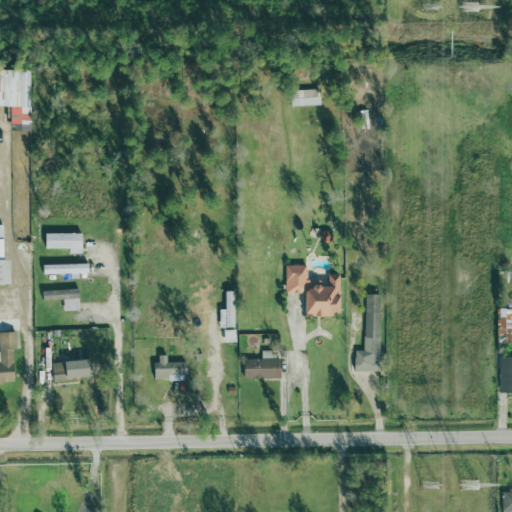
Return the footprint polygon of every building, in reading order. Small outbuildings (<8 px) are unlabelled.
[(0,69),(0,106),(8,106),(8,124),(28,124),(28,70),(0,69)] [(317,90),(288,91),(289,107),(318,106),(317,90)] [(42,249),(67,248),(67,254),(79,254),(79,233),(42,233),(42,249)] [(86,263),(39,265),(40,274),(86,274),(86,263)] [(337,275),(326,275),(326,282),(304,282),(305,265),(283,265),(283,293),(302,294),(301,315),(337,316),(337,275)] [(61,311),(77,311),(76,289),(40,290),(40,301),(61,300),(61,311)] [(232,292),(223,292),(223,328),(232,328),(232,292)] [(362,351),(352,351),(352,371),(377,372),(378,294),(363,294),(362,351)] [(509,309),(494,309),(494,343),(509,343),(509,309)] [(0,385),(11,385),(10,349),(14,349),(14,332),(0,332),(0,385)] [(259,359),(241,360),(241,380),(278,379),(277,359),(270,359),(270,351),(259,351),(259,359)] [(183,362),(165,363),(165,356),(153,356),(153,381),(183,380),(183,362)] [(511,357),(497,358),(497,393),(511,392),(511,357)] [(50,380),(88,378),(88,360),(49,362),(50,380)] [(511,511),(511,490),(500,490),(500,511),(511,511)]
